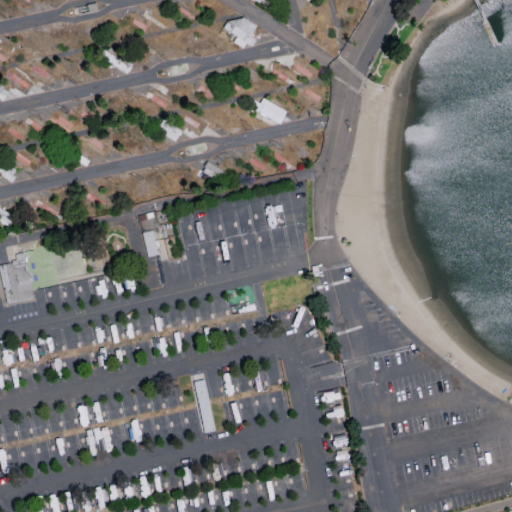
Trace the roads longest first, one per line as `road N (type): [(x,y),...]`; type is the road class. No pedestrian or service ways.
road 1 (residential): [(382,501),(324,257),(322,209),(339,121)]
road 2 (residential): [(339,121),(0,194)]
road 3 (residential): [(328,166),(0,240)]
road 4 (residential): [(0,110),(299,46)]
road 5 (residential): [(224,0),(348,80)]
road 6 (residential): [(0,29),(137,0)]
